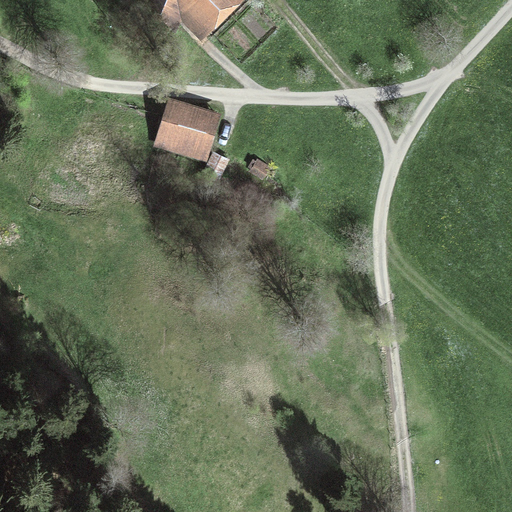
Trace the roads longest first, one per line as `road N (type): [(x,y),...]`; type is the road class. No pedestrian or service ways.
road 1 (track): [(355,97),(394,160),(379,257),(408,511)]
road 2 (track): [(0,42),(66,75),(109,85),(355,97)]
road 3 (track): [(355,97),(446,76),(511,8)]
